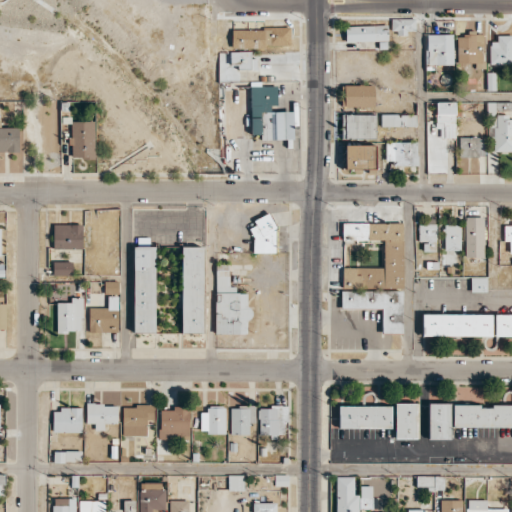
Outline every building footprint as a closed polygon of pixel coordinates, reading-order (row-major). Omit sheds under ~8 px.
[(415,18),(391,19),(392,33),(415,32),(415,18)] [(345,26),(346,42),(388,41),(387,25),(345,26)] [(232,28),(231,48),(265,48),(265,45),(290,45),(290,29),(232,28)] [(457,33),(456,63),(475,63),(475,68),(484,68),(484,34),(457,33)] [(452,34),(426,34),(426,65),(453,64),(452,34)] [(511,64),(511,37),(489,38),(490,65),(511,64)] [(230,68),(256,68),(256,58),(251,58),(251,51),(230,52),(230,68)] [(486,90),(495,90),(495,72),(486,73),(486,90)] [(374,85),(344,85),(344,107),(374,106),(374,85)] [(294,139),(293,109),(277,109),(277,86),(225,87),(225,125),(251,125),(251,134),(261,134),(261,140),(294,139)] [(455,101),(436,102),(436,121),(426,121),(427,172),(447,172),(447,138),(456,138),(455,101)] [(342,139),(376,138),(376,114),(341,115),(342,139)] [(381,126),(416,127),(416,115),(381,114),(381,126)] [(511,116),(495,116),(494,151),(511,151),(511,116)] [(95,121),(71,121),(70,157),(94,158),(95,121)] [(0,150),(18,150),(18,127),(0,127),(0,126),(0,150)] [(459,157),(484,157),(484,137),(459,137),(459,157)] [(417,142),(385,142),(386,165),(417,164),(417,142)] [(374,145),(345,145),(345,169),(374,170),(374,145)] [(253,253),(275,252),(274,216),(252,217),(253,253)] [(484,217),(465,217),(465,257),(483,257),(484,217)] [(342,223),(342,240),(383,240),(384,268),(342,268),(342,289),(403,288),(402,223),(342,223)] [(511,223),(503,224),(504,241),(509,241),(509,252),(511,251),(511,223)] [(82,224),(53,224),(53,248),(82,249),(82,224)] [(435,251),(436,224),(418,224),(418,241),(423,241),(423,251),(435,251)] [(460,250),(460,225),(444,224),(444,250),(460,250)] [(181,332),(202,332),(203,247),(182,246),(181,332)] [(154,247),(133,247),(134,332),(156,332),(154,247)] [(53,275),(72,275),(72,261),(53,261),(53,275)] [(215,334),(247,334),(247,320),(252,320),(252,309),(247,309),(247,293),(236,293),(236,286),(229,286),(229,264),(215,264),(215,334)] [(471,291),(486,291),(486,277),(471,277),(471,291)] [(118,295),(119,281),(105,281),(104,294),(118,295)] [(382,333),(402,333),(402,290),(341,291),(341,308),(381,308),(382,333)] [(89,307),(89,332),(118,332),(119,295),(108,295),(108,308),(89,307)] [(57,331),(82,331),(81,297),(71,298),(71,302),(56,302),(57,331)] [(422,336),(492,336),(492,314),(422,314),(422,336)] [(511,314),(494,314),(494,336),(511,336),(511,314)] [(86,423),(94,424),(94,430),(104,430),(105,423),(117,424),(118,405),(86,403),(86,423)] [(417,439),(418,403),(395,403),(394,439),(417,439)] [(428,439),(451,439),(450,403),(428,403),(428,439)] [(123,405),(122,435),(146,435),(146,420),(152,420),(153,406),(123,405)] [(511,427),(511,405),(452,405),(452,427),(511,427)] [(255,406),(231,406),(230,434),(249,435),(249,423),(255,423),(255,406)] [(258,435),(286,435),(286,407),(259,406),(258,435)] [(392,406),(339,406),(339,428),(392,428),(392,406)] [(189,439),(188,407),(159,408),(160,439),(189,439)] [(53,432),(82,431),(81,408),(53,408),(53,432)] [(225,409),(200,409),(201,433),(225,433),(225,409)] [(53,461),(81,462),(81,451),(54,450),(53,461)] [(243,475),(228,475),(228,491),(243,490),(243,475)] [(444,491),(444,476),(416,475),(416,488),(427,488),(427,490),(444,491)] [(358,511),(359,494),(354,494),(354,477),(337,476),(335,511),(358,511)] [(164,483),(139,483),(139,511),(156,511),(157,511),(165,510),(164,483)] [(360,509),(372,509),(371,485),(359,486),(360,509)] [(75,511),(75,498),(52,498),(52,511),(75,511)] [(461,511),(462,499),(440,499),(440,511),(461,511)] [(466,511),(507,511),(508,508),(486,508),(486,500),(466,499),(466,511)] [(79,500),(78,511),(105,511),(106,500),(79,500)] [(135,511),(135,500),(123,500),(123,511),(135,511)] [(188,511),(189,500),(169,500),(169,511),(188,511)] [(276,511),(276,502),(255,502),(254,511),(276,511)]
